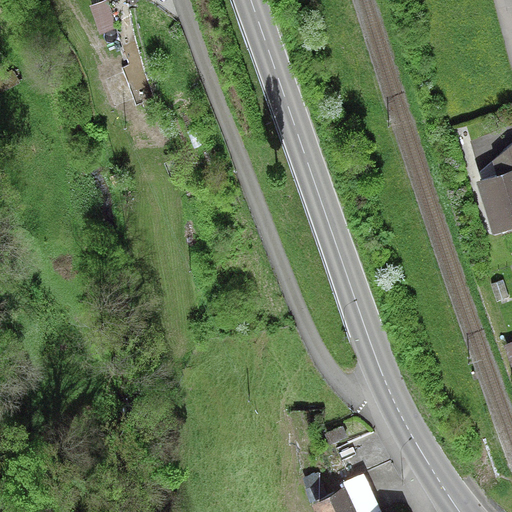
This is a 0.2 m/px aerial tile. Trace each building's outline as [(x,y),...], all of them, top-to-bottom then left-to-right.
[(108,0),(91,6),(100,35),(117,29),(108,0)] [(511,144),(480,172),(483,180),(511,170),(511,144)] [(511,170),(483,180),(476,182),(494,234),(511,227),(511,170)] [(503,280),(491,284),(497,301),(509,297),(503,280)] [(343,426),(325,434),(330,445),(348,437),(343,426)] [(353,511),(344,489),(313,503),(316,511),(353,511)]
